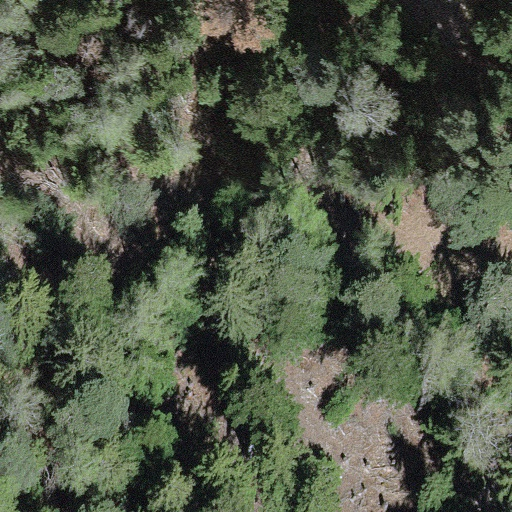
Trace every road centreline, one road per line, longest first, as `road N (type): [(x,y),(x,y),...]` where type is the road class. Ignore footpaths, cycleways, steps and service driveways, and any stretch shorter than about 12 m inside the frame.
road 1 (motorway): [(44,0),(294,511)]
road 2 (motorway): [(511,203),(412,0)]
